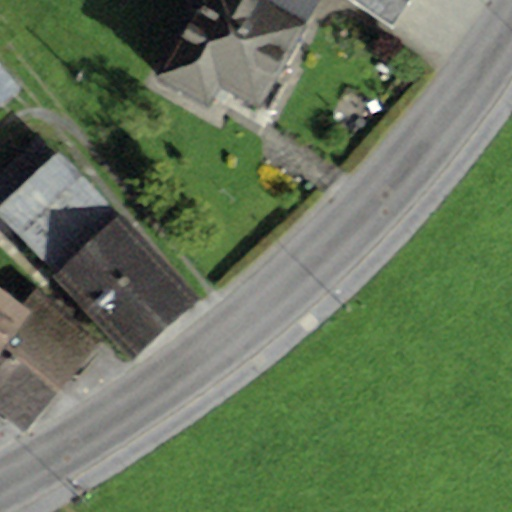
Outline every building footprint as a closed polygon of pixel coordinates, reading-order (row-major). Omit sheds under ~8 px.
[(227,91),(258,108),(316,2),(312,0),(208,0),(164,81),(205,106),(211,96),(217,86),(227,91)] [(349,0),(392,29),(411,0),(349,0)] [(0,104),(17,90),(0,68),(0,104)] [(211,96),(221,102),(227,91),(217,86),(211,96)] [(3,215),(133,357),(191,304),(60,163),(3,215)] [(65,385),(94,346),(36,296),(19,314),(22,317),(0,346),(21,362),(27,354),(65,385)] [(0,346),(22,317),(19,314),(0,299),(0,346)] [(0,408),(28,432),(65,385),(27,354),(21,362),(0,346),(0,408)]
